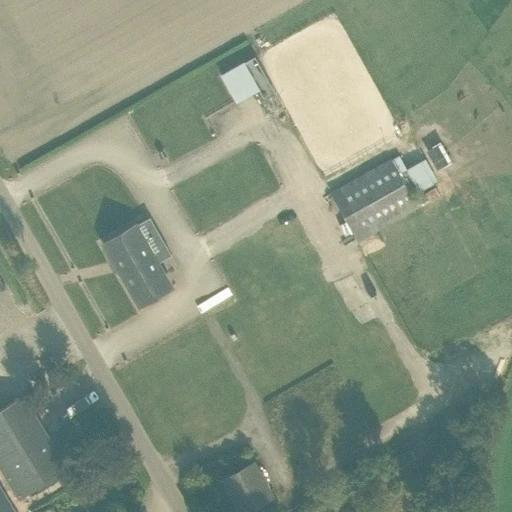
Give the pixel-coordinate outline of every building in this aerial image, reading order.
[(253,57),(242,63),(261,97),(272,91),(253,57)] [(331,194),(358,242),(417,209),(390,161),(331,194)] [(120,268),(118,270),(139,306),(170,288),(134,226),(103,244),(112,260),(115,259),(120,268)] [(0,470),(17,499),(66,469),(22,395),(0,408),(0,470)] [(406,448),(391,457),(400,472),(415,464),(406,448)] [(221,481),(238,511),(243,511),(271,497),(253,463),(221,481)] [(0,511),(12,511),(0,491),(0,511)]
